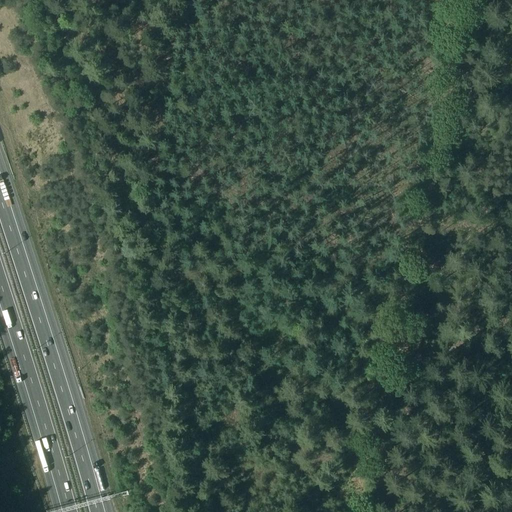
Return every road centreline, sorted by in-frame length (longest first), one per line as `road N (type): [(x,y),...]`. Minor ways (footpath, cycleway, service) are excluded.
road 1 (motorway): [(100,511),(0,188)]
road 2 (motorway): [(0,299),(64,511)]
